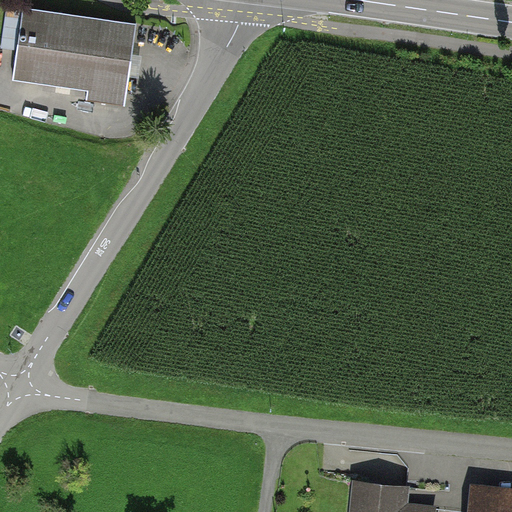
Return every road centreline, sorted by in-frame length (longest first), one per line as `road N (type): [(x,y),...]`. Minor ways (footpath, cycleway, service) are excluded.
road 1 (unclassified): [(19,387),(230,43),(244,0)]
road 2 (unclassified): [(278,427),(19,387)]
road 3 (unclassified): [(511,450),(278,427)]
road 4 (secondary): [(353,0),(511,23)]
